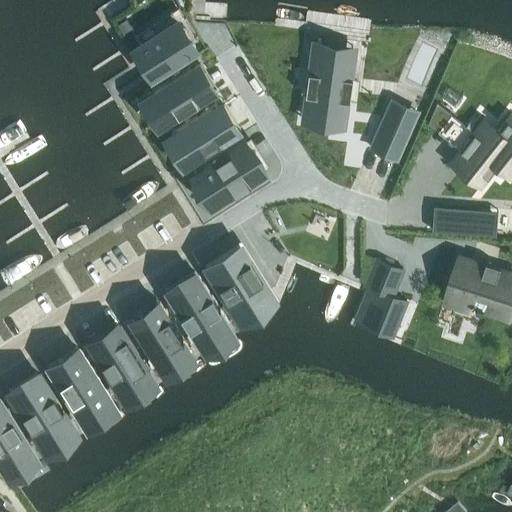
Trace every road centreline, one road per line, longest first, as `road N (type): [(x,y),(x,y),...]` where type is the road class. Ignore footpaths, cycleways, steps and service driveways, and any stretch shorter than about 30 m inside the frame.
road 1 (residential): [(0,352),(302,176)]
road 2 (unknown): [(372,210),(440,214),(511,188)]
road 3 (residential): [(302,176),(230,56)]
